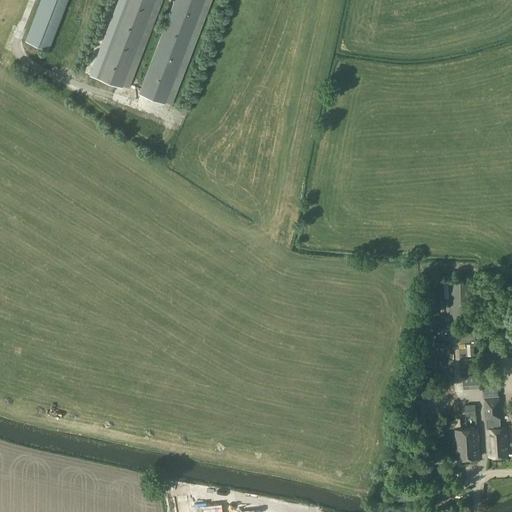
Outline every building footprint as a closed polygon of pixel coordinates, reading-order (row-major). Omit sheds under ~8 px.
[(39,0),(24,39),(49,49),(66,0),(39,0)] [(137,48),(155,0),(124,0),(106,48),(96,77),(122,88),(137,48)] [(187,48),(205,0),(174,0),(156,48),(139,94),(165,104),(187,48)] [(474,376),(463,376),(464,388),(474,388),(474,376)] [(498,398),(484,399),(489,457),(508,455),(505,427),(500,427),(498,398)] [(461,402),(462,415),(472,414),(472,402),(461,402)] [(479,456),(477,428),(456,429),(458,458),(479,456)] [(440,462),(440,452),(427,452),(427,462),(440,462)] [(424,483),(409,483),(394,483),(394,499),(424,499),(424,483)]
